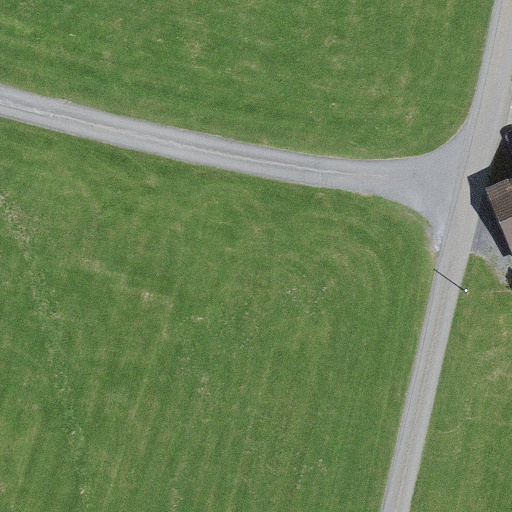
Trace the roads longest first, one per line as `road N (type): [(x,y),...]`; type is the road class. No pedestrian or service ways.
road 1 (unclassified): [(470,192),(365,189),(137,145),(0,101)]
road 2 (residential): [(470,192),(399,511)]
road 3 (residential): [(511,9),(470,192)]
